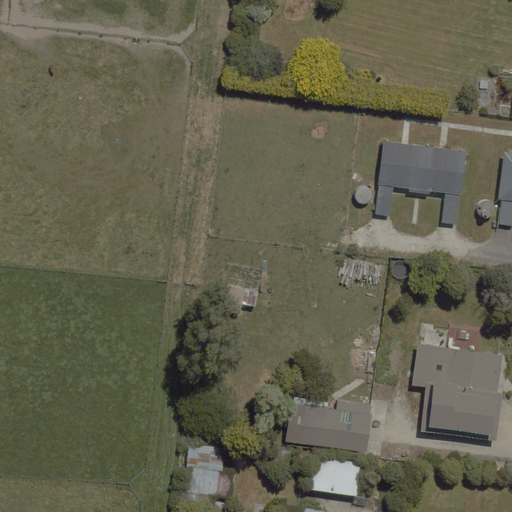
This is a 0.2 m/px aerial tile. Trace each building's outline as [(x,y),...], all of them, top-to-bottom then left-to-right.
[(377,214),(392,216),(395,186),(444,190),(441,219),(459,221),(465,144),(383,137),(377,214)] [(501,198),(498,225),(511,225),(511,147),(502,147),(497,198),(501,198)] [(238,285),(236,304),(258,306),(260,287),(238,285)] [(427,384),(422,424),(492,434),(502,354),(418,343),(412,382),(427,384)] [(296,389),(288,440),(364,451),(372,400),(296,389)] [(298,445),(270,441),(266,466),(295,470),(298,445)] [(225,443),(188,442),(186,510),(223,511),(225,443)] [(363,458),(313,451),(307,487),(357,495),(363,458)]
